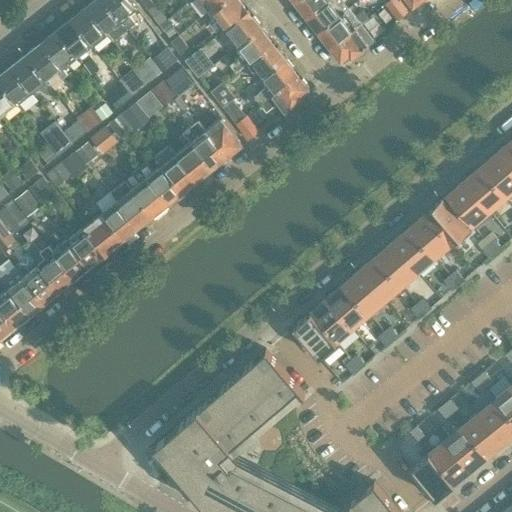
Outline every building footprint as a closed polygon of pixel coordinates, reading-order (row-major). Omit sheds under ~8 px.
[(128,29),(121,20),(105,0),(91,0),(85,5),(106,32),(107,31),(114,40),(128,29)] [(105,0),(121,20),(128,29),(135,23),(129,14),(137,8),(130,0),(105,0)] [(200,0),(209,10),(221,0),(200,0)] [(242,0),(221,0),(209,10),(215,18),(206,25),(212,34),(222,27),(247,6),(242,0)] [(293,0),(305,16),(324,0),(293,0)] [(317,32),(343,11),(348,7),(343,0),(324,0),(305,16),(317,32)] [(388,0),(385,3),(398,18),(408,10),(399,0),(388,0)] [(85,5),(70,17),(91,44),(106,32),(85,5)] [(222,27),(236,46),(262,25),(247,6),(222,27)] [(348,7),(343,11),(317,32),(329,47),(360,23),(368,17),(363,9),(356,15),(349,6),(348,7)] [(70,17),(55,29),(76,56),(91,44),(70,17)] [(360,23),(329,47),(340,60),(341,59),(343,63),(373,39),(360,23)] [(236,46),(242,54),(237,57),(238,58),(231,64),(236,71),(248,61),(274,41),(262,25),(236,46)] [(68,74),(62,67),(76,56),(55,29),(40,41),(61,68),(67,75),(68,74)] [(67,75),(61,68),(40,41),(25,53),(46,79),(56,72),(62,79),(67,75)] [(248,61),(260,77),(286,56),(274,41),(248,61)] [(25,53),(10,64),(31,91),(46,79),(25,53)] [(260,77),(266,85),(260,90),(261,90),(255,95),(261,103),(298,72),(286,56),(260,77)] [(10,64),(0,72),(0,82),(16,103),(31,91),(10,64)] [(298,72),(261,103),(267,110),(273,105),(274,106),(279,102),(285,109),(310,89),(307,86),(309,85),(298,72)] [(0,82),(0,115),(1,115),(16,103),(0,82)] [(236,123),(248,138),(258,130),(246,115),(236,123)] [(221,116),(206,128),(227,155),(242,143),(221,116)] [(184,131),(191,140),(212,167),(227,155),(206,128),(198,119),(184,131)] [(511,138),(496,152),(511,169),(511,138)] [(191,140),(176,152),(197,179),(212,167),(191,140)] [(155,155),(162,164),(183,190),(197,179),(176,152),(169,144),(155,155)] [(511,190),(511,169),(496,152),(480,166),(506,196),(511,190)] [(139,166),(147,176),(168,202),(183,190),(162,164),(154,170),(146,161),(139,166)] [(140,182),(132,188),(153,214),(168,202),(147,176),(139,166),(132,172),(140,182)] [(506,196),(480,166),(463,180),(489,210),(490,209),(506,196)] [(489,210),(463,180),(446,194),(476,228),(493,213),(490,209),(489,210)] [(132,188),(117,200),(138,226),(153,214),(132,188)] [(471,232),(442,198),(425,213),(451,243),(454,247),(471,232)] [(117,200),(102,212),(123,238),(138,226),(117,200)] [(102,212),(87,224),(85,225),(106,252),(123,238),(102,212)] [(451,243),(425,213),(409,226),(435,257),(451,243)] [(0,245),(2,249),(14,239),(0,222),(0,245)] [(85,225),(68,239),(89,265),(106,252),(85,225)] [(435,257),(409,226),(392,240),(418,271),(435,257)] [(502,247),(494,238),(488,243),(496,252),(502,247)] [(68,239),(53,251),(74,277),(89,265),(68,239)] [(418,271),(392,240),(376,254),(402,285),(418,271)] [(496,252),(488,243),(482,248),(490,257),(496,252)] [(53,251),(38,263),(59,290),(74,277),(53,251)] [(402,285),(376,254),(360,268),(386,299),(402,285)] [(38,263),(23,275),(45,301),(59,290),(38,263)] [(386,299),(360,268),(343,282),(369,313),(386,299)] [(464,279),(456,270),(450,275),(458,284),(464,279)] [(23,275),(8,287),(30,313),(45,301),(23,275)] [(458,284),(450,275),(444,280),(452,289),(458,284)] [(369,313),(343,282),(327,296),(353,327),(369,313)] [(8,287),(0,293),(0,307),(14,325),(30,313),(8,287)] [(353,327),(327,296),(311,310),(337,340),(353,327)] [(431,307),(424,298),(418,303),(425,312),(431,307)] [(425,312),(418,303),(411,308),(419,317),(425,312)] [(0,336),(14,325),(0,307),(0,336)] [(337,340),(311,310),(293,325),(322,359),(340,344),(337,340)] [(399,335),(391,326),(385,331),(392,340),(399,335)] [(392,340),(385,331),(379,336),(386,345),(392,340)] [(266,348),(154,444),(203,502),(221,511),(399,511),(374,481),(349,501),(353,507),(345,511),(332,511),(234,460),(230,463),(222,453),(298,389),(304,396),(305,394),(266,348)] [(366,363),(358,354),(352,359),(360,368),(366,363)] [(360,368),(352,359),(346,364),(354,373),(360,368)] [(492,380),(484,370),(478,376),(486,385),(492,380)] [(486,385),(478,376),(472,381),(479,390),(486,385)] [(511,417),(511,384),(496,397),(511,417)] [(504,442),(511,435),(511,417),(496,397),(479,411),(504,442)] [(458,407),(451,398),(444,403),(452,412),(458,407)] [(452,412),(444,403),(438,408),(446,417),(452,412)] [(487,456),(504,442),(479,411),(462,424),(487,456)] [(470,469),(487,456),(462,424),(445,438),(470,469)] [(425,434),(417,425),(411,430),(418,439),(425,434)] [(418,439),(411,430),(405,435),(412,444),(418,439)] [(453,483),(470,469),(445,438),(428,452),(453,483)] [(436,497),(453,483),(428,452),(411,466),(436,497)]
